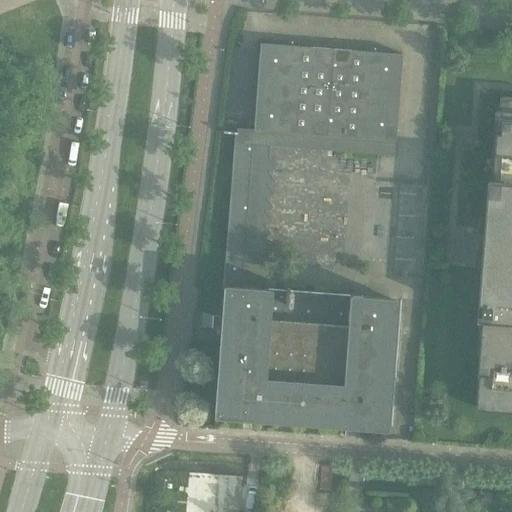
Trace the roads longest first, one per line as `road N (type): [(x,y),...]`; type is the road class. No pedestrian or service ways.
road 1 (primary): [(105,437),(147,225),(172,0)]
road 2 (residential): [(105,437),(511,468)]
road 3 (residential): [(85,0),(23,335),(62,370)]
road 4 (primary): [(126,0),(96,211),(62,370)]
